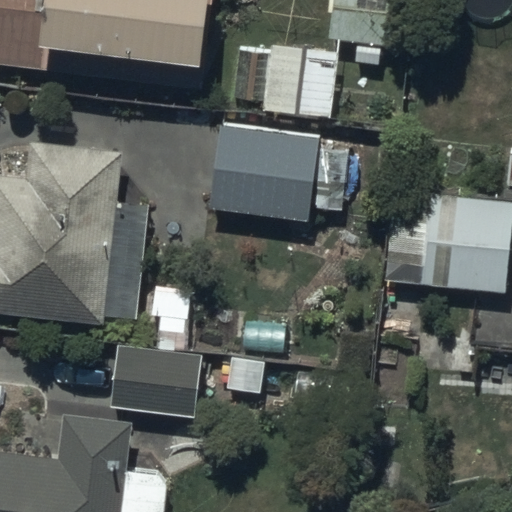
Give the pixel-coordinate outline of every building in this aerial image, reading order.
[(0,0),(0,57),(200,78),(208,0),(0,0)] [(329,0),(327,30),(337,31),(336,43),(268,36),(261,101),(335,108),(342,36),(357,38),(355,54),(379,57),(381,37),(408,40),(411,0),(329,0)] [(314,126),(219,116),(213,201),(306,211),(314,126)] [(123,138),(24,131),(23,170),(0,168),(0,305),(103,313),(103,308),(140,311),(149,191),(120,189),(123,138)] [(511,204),(511,193),(390,179),(377,325),(496,338),(511,204)] [(194,349),(117,343),(109,401),(194,409),(194,349)] [(161,511),(165,476),(158,465),(123,461),(128,413),(63,406),(58,447),(0,440),(0,511),(161,511)]
